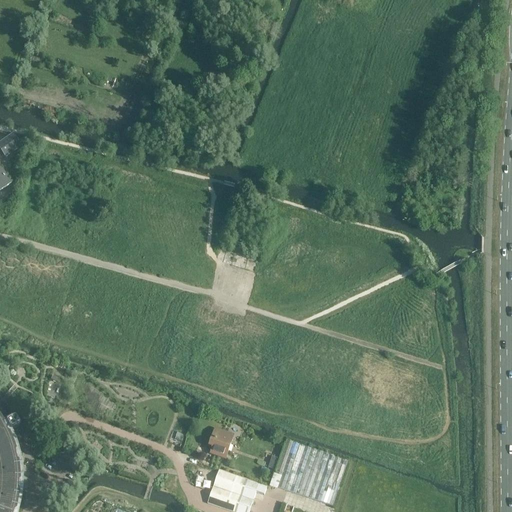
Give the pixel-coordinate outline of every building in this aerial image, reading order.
[(160,90),(166,93),(170,84),(164,82),(160,90)] [(0,158),(3,156),(4,158),(19,148),(11,137),(0,144),(0,158)] [(0,191),(10,185),(0,169),(0,191)] [(19,426),(14,417),(0,424),(0,511),(17,511),(18,510),(20,502),(21,491),(22,483),(21,472),(20,462),(20,459),(17,449),(16,446),(12,435),(10,431),(19,426)] [(223,433),(216,431),(210,447),(213,448),(211,454),(226,460),(232,444),(228,443),(231,434),(224,432),(223,433)] [(273,486),(287,491),(333,506),(348,461),(288,440),(273,486)] [(279,459),(272,457),(268,469),(275,471),(279,459)] [(260,461),(258,469),(266,471),(268,463),(260,461)] [(219,470),(208,504),(230,511),(249,511),(254,498),(262,501),(266,489),(258,487),(259,484),(219,470)]
